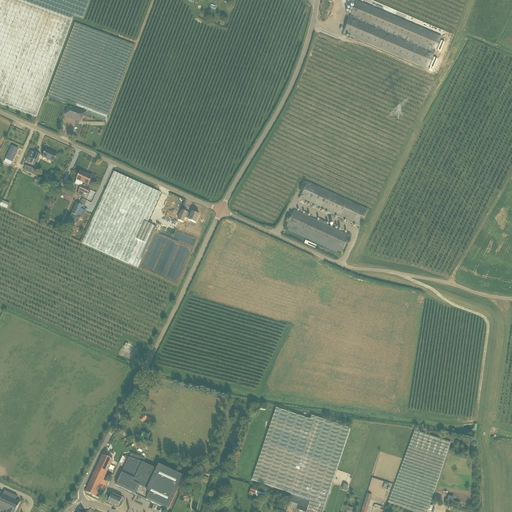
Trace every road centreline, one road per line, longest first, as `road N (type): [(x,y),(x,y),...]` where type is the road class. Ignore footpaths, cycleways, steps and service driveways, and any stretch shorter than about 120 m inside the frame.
road 1 (unclassified): [(81,504),(86,478),(220,211)]
road 2 (unclassified): [(220,211),(0,112)]
road 3 (unclassified): [(220,211),(296,76),(317,0)]
road 4 (unclassified): [(341,264),(430,82)]
road 5 (unclassified): [(511,299),(341,264)]
road 6 (unclassified): [(341,264),(220,211)]
road 7 (track): [(511,174),(450,283)]
